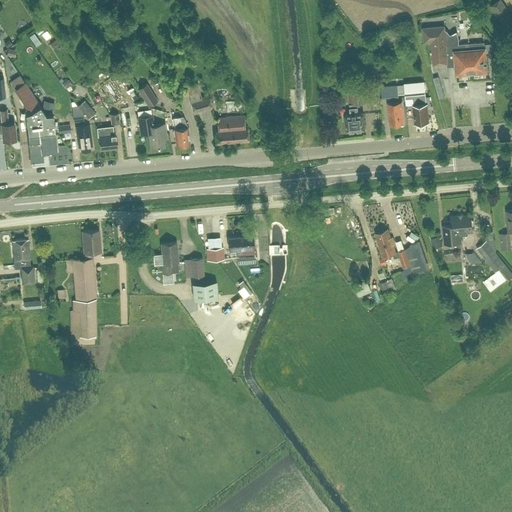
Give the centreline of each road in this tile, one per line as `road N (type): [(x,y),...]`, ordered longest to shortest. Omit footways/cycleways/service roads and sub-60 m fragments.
road 1 (unclassified): [(0,179),(511,134)]
road 2 (unclassified): [(0,223),(511,183)]
road 3 (secondary): [(1,205),(511,159)]
road 4 (track): [(448,140),(413,21)]
